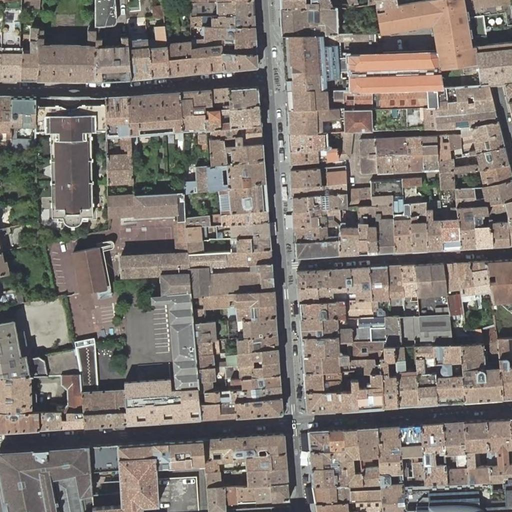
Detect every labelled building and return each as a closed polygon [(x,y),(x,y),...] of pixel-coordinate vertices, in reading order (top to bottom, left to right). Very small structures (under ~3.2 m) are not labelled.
[(11,80),(22,80),(23,52),(23,49),(23,45),(20,45),(21,41),(22,7),(22,0),(0,0),(0,1),(4,0),(2,27),(2,38),(2,46),(1,80),(11,80)] [(95,30),(95,38),(102,38),(102,45),(105,45),(105,25),(113,25),(114,25),(114,24),(115,24),(116,23),(116,22),(117,22),(117,21),(117,20),(115,0),(95,0),(95,23),(95,30)] [(254,5),(253,0),(249,0),(217,1),(212,2),(191,3),(191,6),(196,6),(196,13),(191,13),(191,17),(205,16),(212,16),(212,7),(217,7),(217,16),(255,14),(254,5)] [(280,0),(280,5),(281,9),(308,8),(318,7),(318,2),(317,0),(280,0)] [(425,0),(395,5),(376,9),(375,9),(379,33),(375,33),(375,43),(385,42),(389,40),(386,32),(420,26),(420,24),(432,22),(437,52),(438,59),(439,65),(439,66),(440,69),(441,74),(443,87),(444,87),(455,86),(489,84),(489,85),(504,83),(511,82),(511,42),(470,46),(465,11),(511,4),(511,2),(511,0),(425,0)] [(376,0),(376,3),(376,9),(395,5),(394,0),(376,0)] [(164,16),(163,5),(152,6),(153,17),(164,16)] [(282,24),(282,34),(309,34),(320,34),(326,34),(338,33),(338,25),(338,17),(337,7),(333,7),(318,7),(319,18),(309,18),(308,8),(281,9),(282,24)] [(255,19),(255,14),(217,16),(212,16),(212,26),(255,26),(255,19)] [(205,18),(205,16),(191,17),(190,26),(202,26),(202,19),(203,19),(205,18)] [(69,81),(95,81),(95,45),(95,38),(95,30),(95,23),(94,23),(93,23),(92,23),(92,24),(91,24),(90,25),(89,26),(89,27),(89,28),(88,28),(88,29),(88,30),(88,45),(80,45),(80,44),(51,44),(51,45),(44,44),(44,29),(38,29),(38,40),(38,45),(38,62),(39,62),(38,80),(69,81)] [(149,48),(152,77),(160,76),(169,75),(167,46),(166,43),(166,37),(165,26),(154,26),(155,39),(156,47),(149,48)] [(256,30),(255,26),(212,26),(202,26),(190,26),(191,38),(191,39),(196,39),(220,37),(256,38),(256,30)] [(32,80),(38,80),(39,62),(38,62),(38,45),(38,40),(38,29),(38,27),(31,27),(30,40),(21,41),(20,45),(23,45),(23,49),(31,49),(31,52),(23,52),(22,80),(32,80)] [(95,45),(95,81),(115,80),(131,79),(128,40),(128,36),(127,28),(126,28),(125,28),(125,29),(124,29),(123,29),(123,30),(122,31),(122,32),(122,33),(122,34),(121,34),(121,35),(121,36),(122,44),(105,45),(102,45),(102,38),(95,38),(95,45)] [(309,34),(282,34),(285,84),(286,90),(316,89),(316,91),(323,91),(330,91),(335,90),(350,90),(350,77),(349,70),(349,68),(349,57),(342,56),(339,56),(338,33),(326,34),(320,34),(309,34)] [(353,33),(341,33),(342,40),(353,40),(353,45),(355,46),(370,46),(372,44),(372,42),(375,43),(375,33),(370,33),(353,33)] [(220,37),(196,39),(197,47),(191,48),(191,41),(170,43),(170,42),(170,37),(166,37),(166,43),(167,46),(169,75),(181,74),(195,73),(210,72),(223,70),(222,52),(220,37)] [(256,43),(256,38),(220,37),(222,52),(257,53),(256,43)] [(128,40),(131,79),(141,78),(152,77),(149,48),(148,48),(148,40),(148,39),(128,40)] [(155,39),(148,40),(148,48),(149,48),(156,47),(155,39)] [(257,61),(257,53),(222,52),(223,70),(241,69),(257,67),(258,66),(257,61)] [(375,54),(370,54),(354,55),(349,55),(349,68),(349,70),(350,77),(350,90),(335,90),(330,91),(330,108),(336,107),(344,107),(344,110),(371,109),(371,108),(423,108),(426,108),(435,108),(436,116),(495,110),(492,97),(489,85),(489,84),(455,86),(444,87),(443,87),(441,74),(440,69),(439,66),(439,65),(438,59),(437,52),(375,54)] [(258,86),(229,88),(230,104),(224,104),(224,108),(260,104),(259,94),(259,87),(258,86)] [(218,89),(211,89),(212,105),(214,105),(224,104),(230,104),(229,88),(218,89)] [(194,91),(180,92),(183,130),(199,129),(199,134),(200,144),(207,143),(207,139),(206,129),(205,118),(205,114),(204,110),(204,105),(212,105),(211,89),(194,91)] [(303,90),(286,90),(286,91),(287,111),(288,111),(320,108),(330,108),(330,91),(323,91),(316,91),(316,89),(303,90)] [(153,94),(129,95),(131,134),(131,142),(137,142),(137,141),(137,133),(178,130),(178,138),(179,138),(183,138),(183,130),(180,92),(153,94)] [(1,95),(0,95),(0,131),(7,131),(7,138),(11,138),(12,131),(11,131),(11,126),(12,95),(1,95)] [(20,95),(12,95),(11,126),(11,131),(17,131),(17,126),(35,126),(36,96),(20,95)] [(112,96),(105,96),(106,110),(106,128),(106,135),(120,134),(124,134),(124,149),(127,148),(132,148),(131,142),(131,134),(129,95),(112,96)] [(105,104),(36,106),(35,126),(35,129),(49,129),(52,218),(65,218),(65,219),(65,220),(65,221),(66,221),(66,222),(67,223),(68,223),(68,224),(69,224),(69,225),(70,225),(71,225),(71,226),(72,226),(73,226),(74,226),(74,225),(75,225),(76,225),(77,225),(77,224),(78,224),(79,224),(79,223),(80,223),(80,222),(81,221),(81,220),(81,219),(82,218),(82,217),(94,216),(91,128),(106,128),(106,110),(105,104)] [(214,109),(204,110),(205,114),(209,113),(209,117),(205,118),(206,129),(211,129),(261,124),(261,114),(260,104),(224,108),(214,109)] [(289,125),(289,133),(321,132),(327,132),(342,131),(345,131),(345,127),(344,117),(344,110),(344,107),(336,107),(330,108),(320,108),(288,111),(289,125)] [(345,127),(345,131),(353,131),(353,132),(372,131),(425,129),(436,129),(436,116),(435,108),(426,108),(423,108),(371,108),(371,109),(344,110),(344,117),(345,127)] [(495,110),(436,116),(436,129),(453,128),(460,128),(470,127),(498,120),(496,113),(495,110)] [(476,153),(504,146),(502,137),(498,120),(470,127),(460,128),(460,134),(461,134),(461,136),(462,148),(462,156),(463,156),(470,154),(476,153)] [(261,124),(211,129),(212,139),(242,135),(241,132),(262,131),(262,127),(261,124)] [(262,136),(262,131),(241,132),(242,135),(242,144),(263,143),(262,136)] [(338,148),(338,159),(350,158),(353,132),(353,131),(345,131),(342,131),(342,148),(338,148)] [(288,133),(290,150),(318,148),(323,148),(327,150),(327,160),(338,159),(338,148),(338,147),(330,148),(330,146),(327,145),(327,132),(321,132),(289,133),(288,133)] [(121,154),(107,155),(108,183),(133,182),(132,148),(127,148),(124,149),(124,134),(120,134),(121,154)] [(460,134),(449,135),(450,150),(454,149),(455,158),(462,156),(462,148),(461,136),(461,134),(460,134)] [(212,139),(209,139),(211,165),(264,159),(263,149),(263,143),(242,144),(242,135),(212,139)] [(421,136),(422,153),(438,152),(437,135),(421,136)] [(437,135),(438,152),(438,162),(453,158),(455,158),(454,149),(450,150),(449,135),(437,135)] [(392,155),(407,154),(406,136),(391,137),(375,138),(376,155),(392,155)] [(407,154),(422,153),(421,136),(406,136),(407,154)] [(362,173),(377,173),(376,155),(375,138),(361,139),(359,140),(361,173),(362,173)] [(11,146),(11,151),(35,151),(35,146),(35,140),(11,139),(11,146)] [(453,170),(453,173),(476,171),(480,170),(509,163),(506,153),(504,146),(476,153),(479,166),(476,165),(455,167),(453,158),(438,162),(439,170),(439,171),(453,170)] [(318,148),(290,150),(291,164),(319,161),(327,160),(327,150),(323,148),(318,148)] [(422,153),(423,170),(439,170),(438,162),(438,152),(422,153)] [(408,171),(423,170),(422,153),(407,154),(408,171)] [(393,172),(408,171),(407,154),(392,155),(393,172)] [(377,173),(393,172),(392,155),(376,155),(377,173)] [(209,165),(207,165),(204,165),(204,166),(204,167),(205,167),(205,168),(206,168),(207,168),(207,169),(207,171),(209,189),(210,189),(210,190),(219,189),(220,189),(223,188),(265,182),(264,169),(264,159),(211,165),(209,165)] [(481,175),(484,186),(511,179),(511,176),(511,172),(509,163),(480,170),(476,171),(476,177),(481,175)] [(184,192),(185,193),(209,189),(207,171),(207,169),(207,168),(206,168),(205,168),(205,167),(204,167),(204,166),(204,165),(196,166),(196,180),(184,181),(184,192)] [(327,185),(329,184),(334,184),(347,183),(346,171),(349,171),(349,167),(346,165),(326,167),(327,185)] [(291,170),(291,187),(320,185),(319,168),(291,170)] [(440,175),(440,184),(441,189),(455,188),(453,173),(440,175)] [(421,178),(402,179),(403,186),(415,185),(422,185),(421,178)] [(370,181),(371,187),(372,187),(372,205),(376,205),(393,204),(393,212),(393,216),(394,219),(394,251),(412,251),(411,215),(410,203),(404,203),(403,186),(402,179),(370,181)] [(511,199),(511,179),(484,186),(483,186),(455,188),(456,199),(457,207),(472,206),(487,205),(504,202),(511,199)] [(266,194),(265,182),(223,188),(220,189),(220,191),(230,191),(232,207),(221,208),(222,214),(267,209),(266,194)] [(334,184),(334,194),(347,193),(346,189),(347,183),(334,184)] [(292,198),(293,197),(321,195),(324,195),(328,194),(330,194),(329,184),(327,185),(323,185),(320,185),(291,187),(292,198)] [(293,208),(294,211),(322,209),(340,208),(347,207),(359,206),(360,206),(367,206),(372,205),(372,187),(371,187),(359,188),(346,189),(347,193),(334,194),(330,194),(328,194),(329,206),(324,206),(324,204),(322,204),(321,195),(293,197),(293,208)] [(230,191),(220,191),(221,208),(232,207),(230,191)] [(108,195),(109,217),(135,215),(178,213),(178,220),(185,219),(185,217),(185,193),(184,192),(134,194),(134,193),(108,195)] [(423,215),(426,215),(426,209),(426,201),(410,203),(411,215),(416,215),(423,215)] [(427,221),(427,250),(443,249),(441,220),(441,219),(441,212),(441,207),(429,207),(429,201),(426,201),(426,209),(426,215),(427,220),(427,221)] [(504,202),(487,205),(488,213),(489,218),(489,223),(490,230),(491,230),(492,246),(499,245),(509,245),(508,229),(508,220),(492,222),(492,217),(492,213),(498,212),(506,210),(504,202)] [(393,204),(376,205),(376,213),(376,216),(376,225),(377,253),(394,251),(394,219),(381,219),(381,213),(393,212),(393,204)] [(376,205),(372,205),(367,206),(367,216),(376,216),(376,213),(376,205)] [(487,205),(472,206),(473,211),(474,218),(474,226),(476,247),(492,246),(491,230),(490,230),(489,223),(483,225),(482,217),(482,216),(483,216),(483,215),(484,214),(488,213),(487,205)] [(359,228),(359,253),(368,253),(367,225),(367,223),(367,216),(367,206),(360,206),(359,206),(358,216),(364,216),(364,223),(359,223),(359,228)] [(472,206),(457,207),(457,219),(460,248),(476,247),(474,226),(474,218),(473,211),(472,206)] [(441,220),(443,249),(460,248),(457,219),(457,207),(450,207),(451,219),(441,220)] [(340,208),(322,209),(294,211),(292,211),(293,228),(295,228),(295,227),(297,227),(300,227),(327,225),(341,224),(341,223),(340,216),(340,214),(340,208)] [(214,217),(215,225),(222,224),(231,224),(268,222),(268,214),(267,209),(222,214),(222,216),(214,217)] [(210,225),(209,215),(185,217),(185,219),(178,220),(175,220),(177,253),(121,256),(122,275),(147,274),(157,274),(160,274),(162,293),(171,293),(178,378),(179,388),(165,389),(165,387),(163,387),(163,386),(161,386),(155,387),(146,387),(146,386),(136,387),(136,388),(125,389),(126,423),(201,419),(200,403),(199,392),(199,381),(198,376),(198,368),(196,354),(195,341),(212,340),(216,339),(215,320),(205,321),(204,307),(214,307),(227,306),(230,306),(229,299),(228,292),(262,290),(273,289),(272,274),(271,262),(270,249),(237,251),(231,251),(231,248),(230,248),(226,248),(227,251),(216,252),(204,252),(202,239),(187,240),(186,226),(201,226),(210,225)] [(411,215),(412,251),(427,250),(427,221),(417,222),(416,215),(411,215)] [(340,239),(340,255),(359,253),(359,228),(346,228),(345,223),(346,217),(340,216),(341,223),(341,224),(341,236),(340,239)] [(215,225),(210,225),(201,226),(186,226),(187,240),(202,239),(210,239),(216,239),(230,238),(232,238),(236,237),(269,236),(269,228),(268,222),(231,224),(222,224),(215,225)] [(295,228),(296,242),(301,242),(340,239),(341,236),(341,224),(327,225),(300,227),(297,227),(295,227),(295,228)] [(367,225),(368,253),(377,253),(376,225),(367,225)] [(232,238),(230,238),(230,248),(231,248),(231,251),(237,251),(270,249),(270,241),(269,236),(236,237),(232,238)] [(301,242),(296,242),(296,251),(297,256),(297,257),(340,255),(340,239),(301,242)] [(98,247),(73,252),(81,293),(106,288),(98,247)] [(3,262),(1,250),(0,250),(0,274),(8,273),(6,263),(5,262),(3,262)] [(511,258),(505,259),(485,260),(486,269),(487,273),(490,291),(495,324),(497,338),(498,338),(507,337),(511,336),(511,258)] [(486,269),(485,260),(475,261),(470,261),(471,270),(472,274),(475,293),(476,298),(477,308),(482,307),(481,298),(480,292),(490,291),(487,273),(486,269)] [(463,312),(461,300),(461,294),(460,290),(458,275),(457,261),(443,262),(445,279),(446,292),(447,294),(449,313),(463,312)] [(471,270),(470,261),(457,261),(458,275),(460,290),(461,294),(461,300),(476,298),(475,293),(472,274),(471,270)] [(419,315),(449,313),(447,294),(446,292),(445,279),(443,262),(429,263),(415,264),(418,295),(418,296),(419,309),(419,315)] [(404,303),(405,315),(412,315),(419,315),(419,309),(412,310),(411,295),(418,295),(415,264),(401,265),(402,272),(403,295),(404,303)] [(371,299),(372,310),(378,310),(378,299),(389,299),(389,296),(387,273),(387,265),(369,266),(371,299)] [(389,296),(389,299),(390,303),(404,303),(403,295),(402,272),(401,265),(387,265),(387,273),(389,296)] [(369,266),(350,268),(350,277),(351,277),(352,285),(347,285),(347,291),(348,300),(356,300),(371,299),(369,266)] [(329,269),(330,285),(347,285),(352,285),(351,277),(350,277),(350,268),(329,269)] [(297,280),(298,287),(330,285),(329,269),(309,270),(296,271),(297,280)] [(330,285),(298,287),(299,302),(332,301),(331,292),(347,291),(347,285),(330,285)] [(274,295),(273,289),(262,290),(228,292),(229,299),(235,298),(236,305),(237,305),(274,303),(274,295)] [(46,303),(45,298),(30,301),(31,306),(46,303)] [(356,300),(348,300),(345,301),(345,317),(359,317),(373,316),(372,310),(371,299),(356,300)] [(332,301),(299,302),(299,306),(300,318),(336,317),(345,317),(345,301),(332,301)] [(275,308),(274,303),(237,305),(236,305),(230,306),(227,306),(228,310),(237,309),(238,319),(243,318),(275,316),(275,308)] [(106,307),(96,309),(100,333),(110,331),(106,307)] [(452,344),(449,313),(419,315),(419,321),(420,340),(433,339),(433,345),(452,344)] [(243,318),(238,319),(228,319),(229,338),(236,337),(239,337),(244,337),(276,334),(276,322),(275,316),(243,318)] [(336,317),(300,318),(302,337),(337,335),(338,341),(352,341),(383,340),(383,346),(394,346),(400,345),(399,327),(386,328),(386,327),(360,327),(351,328),(337,328),(336,317)] [(345,317),(336,317),(337,328),(351,328),(360,327),(359,317),(345,317)] [(61,374),(80,374),(80,369),(76,348),(43,354),(39,355),(27,358),(27,354),(22,355),(18,334),(15,321),(15,320),(14,320),(14,319),(0,321),(0,376),(30,375),(47,375),(61,374)] [(497,338),(495,324),(480,328),(480,329),(482,342),(484,342),(490,342),(498,341),(498,338),(497,338)] [(499,357),(498,341),(490,342),(491,355),(494,355),(495,367),(485,367),(484,342),(482,342),(480,329),(476,330),(476,333),(475,335),(475,338),(476,339),(477,343),(460,344),(462,358),(462,368),(462,371),(464,400),(501,398),(500,366),(499,357)] [(22,355),(27,354),(29,353),(30,352),(29,348),(28,348),(26,348),(23,333),(18,334),(22,355)] [(239,337),(236,337),(238,351),(278,348),(277,340),(276,334),(244,337),(239,337)] [(337,335),(302,337),(303,355),(339,354),(341,354),(341,353),(341,352),(340,351),(339,351),(338,349),(347,349),(348,354),(348,359),(367,358),(375,357),(380,357),(384,357),(383,346),(383,340),(352,341),(338,341),(337,335)] [(507,337),(498,338),(498,341),(499,357),(500,366),(501,398),(511,397),(511,364),(509,365),(508,360),(507,337)] [(218,339),(216,339),(212,340),(195,341),(196,354),(213,353),(219,352),(218,339)] [(82,391),(97,390),(96,385),(91,386),(91,368),(97,368),(95,342),(75,346),(76,348),(80,369),(80,374),(81,387),(82,391)] [(462,358),(460,344),(452,344),(433,345),(434,357),(434,360),(441,360),(442,362),(441,363),(440,364),(439,365),(439,366),(439,367),(439,368),(440,368),(440,369),(441,369),(442,370),(442,372),(435,373),(436,386),(437,403),(459,401),(464,400),(462,371),(462,368),(462,358)] [(400,345),(394,346),(395,360),(395,367),(396,371),(396,375),(397,405),(409,405),(418,404),(417,391),(416,370),(416,367),(413,367),(413,370),(404,371),(404,363),(405,363),(405,360),(405,359),(404,345),(400,345)] [(415,345),(416,367),(416,370),(417,391),(418,404),(428,403),(431,403),(430,387),(436,386),(435,373),(435,371),(434,361),(434,360),(434,357),(433,345),(415,345)] [(394,346),(383,346),(384,357),(380,357),(380,363),(380,371),(382,406),(393,406),(397,405),(396,375),(396,371),(395,367),(392,368),(392,375),(387,375),(387,361),(395,360),(394,346)] [(214,363),(214,366),(225,365),(239,364),(279,360),(278,354),(278,348),(238,351),(238,354),(227,355),(228,362),(214,363)] [(213,353),(196,354),(198,368),(214,366),(214,363),(213,353)] [(339,354),(303,355),(304,373),(330,371),(340,370),(348,370),(357,369),(357,373),(368,372),(370,372),(380,371),(380,363),(380,357),(375,357),(367,358),(348,359),(348,354),(341,354),(339,354)] [(279,366),(279,360),(239,364),(225,365),(226,378),(231,378),(240,377),(241,377),(279,374),(279,366)] [(214,366),(198,368),(198,376),(199,381),(212,379),(215,379),(214,366)] [(174,384),(173,370),(162,371),(163,385),(174,384)] [(330,371),(304,373),(306,391),(341,390),(340,379),(340,376),(348,375),(348,370),(340,370),(330,371)] [(162,371),(154,372),(124,373),(125,389),(136,388),(136,387),(146,386),(146,387),(155,387),(161,386),(163,386),(163,385),(162,371)] [(382,406),(380,371),(370,372),(368,372),(357,373),(357,378),(358,386),(358,390),(356,390),(357,408),(373,407),(382,406)] [(83,411),(82,391),(81,387),(80,374),(61,374),(61,383),(66,388),(67,388),(68,404),(67,404),(63,409),(62,411),(83,411)] [(280,379),(279,374),(241,377),(240,377),(231,378),(231,382),(232,389),(242,388),(280,385),(280,379)] [(0,412),(32,411),(31,383),(30,375),(0,376),(0,412)] [(358,386),(357,378),(351,379),(351,390),(341,390),(342,409),(352,409),(357,408),(356,390),(358,390),(358,386)] [(212,379),(199,381),(199,392),(204,391),(213,391),(212,382),(215,382),(215,379),(212,379)] [(213,391),(204,391),(205,402),(235,400),(281,396),(281,390),(280,385),(242,388),(232,389),(227,390),(213,391)] [(85,426),(126,423),(125,389),(97,390),(82,391),(83,411),(85,426)] [(341,390),(306,391),(307,412),(332,410),(342,409),(341,390)] [(281,396),(235,400),(236,416),(281,413),(282,412),(282,403),(281,396)] [(205,402),(200,403),(201,419),(236,416),(235,400),(205,402)] [(0,431),(39,429),(38,411),(32,411),(0,412),(0,431)] [(39,429),(62,428),(61,411),(38,411),(39,429)] [(62,428),(85,426),(83,411),(62,411),(61,411),(62,428)] [(511,440),(510,417),(502,417),(494,418),(488,418),(486,419),(488,449),(489,464),(490,479),(498,478),(502,478),(511,477),(511,440)] [(474,419),(464,420),(468,480),(484,479),(490,479),(489,464),(478,464),(478,449),(488,449),(486,419),(474,419)] [(452,421),(442,422),(444,450),(444,453),(455,453),(456,465),(445,466),(446,481),(457,481),(468,480),(464,420),(452,421)] [(430,423),(420,423),(422,453),(423,460),(424,482),(446,481),(445,466),(445,465),(444,453),(444,450),(442,422),(430,423)] [(402,481),(402,484),(424,482),(423,460),(422,453),(420,423),(409,424),(398,425),(401,455),(401,461),(402,471),(402,481)] [(382,509),(382,511),(404,511),(402,484),(402,481),(402,471),(401,461),(401,455),(398,425),(387,426),(377,426),(379,466),(380,482),(381,487),(381,498),(382,509)] [(362,483),(380,482),(379,466),(377,426),(367,427),(357,428),(360,456),(361,467),(361,471),(362,483)] [(347,466),(348,484),(362,483),(361,471),(361,467),(360,456),(357,428),(350,428),(343,429),(345,449),(347,466)] [(309,431),(310,450),(330,449),(329,429),(315,430),(309,431)] [(330,449),(345,449),(343,429),(334,429),(329,429),(330,449)] [(283,433),(243,435),(244,454),(246,454),(285,451),(285,441),(284,433),(283,433)] [(243,435),(203,438),(204,458),(244,454),(243,435)] [(203,438),(89,445),(91,471),(121,469),(124,506),(93,508),(94,511),(93,511),(142,511),(143,505),(159,504),(159,501),(156,466),(198,463),(199,463),(200,464),(200,463),(203,463),(204,463),(204,458),(203,438)] [(93,508),(89,445),(88,445),(88,446),(85,446),(81,446),(49,448),(46,448),(46,449),(35,449),(32,449),(32,450),(2,451),(0,450),(0,471),(1,477),(0,477),(1,481),(2,481),(5,500),(4,501),(5,504),(6,504),(8,510),(6,511),(93,511),(94,511),(93,508)] [(310,450),(311,468),(333,466),(334,467),(338,466),(339,466),(347,466),(345,449),(330,449),(310,450)] [(244,454),(204,458),(204,463),(205,472),(218,471),(218,463),(228,462),(228,464),(231,464),(230,461),(246,460),(247,469),(268,468),(287,466),(286,456),(285,451),(246,454),(244,454)] [(287,474),(287,466),(268,468),(247,469),(248,481),(236,481),(237,486),(254,485),(255,501),(272,500),(271,483),(288,482),(287,474)] [(311,468),(312,485),(333,484),(348,484),(347,466),(339,466),(338,466),(334,467),(333,466),(311,468)] [(218,471),(205,472),(207,487),(221,486),(220,484),(219,471),(218,471)] [(511,511),(511,477),(502,478),(498,478),(490,479),(484,479),(468,480),(457,481),(446,481),(424,482),(402,484),(404,511),(511,511)] [(289,489),(288,482),(271,483),(272,500),(289,499),(289,489)] [(312,485),(315,502),(348,501),(347,500),(356,500),(378,499),(381,498),(381,487),(380,482),(362,483),(348,484),(333,484),(312,485)] [(254,485),(237,486),(238,502),(255,501),(254,485)] [(221,486),(207,487),(208,499),(209,510),(226,509),(226,503),(225,486),(221,486)] [(225,486),(226,503),(238,502),(237,486),(230,486),(225,486)] [(315,502),(316,511),(382,511),(382,509),(381,498),(378,499),(356,500),(347,500),(348,501),(315,502)]
